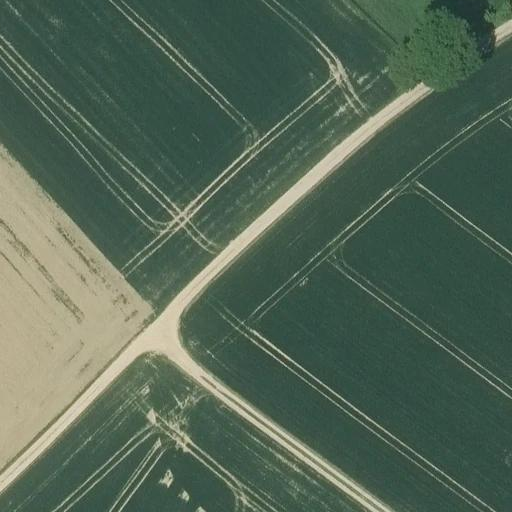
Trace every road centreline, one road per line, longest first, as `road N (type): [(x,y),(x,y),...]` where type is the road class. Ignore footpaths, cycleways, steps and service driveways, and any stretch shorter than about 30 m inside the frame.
road 1 (track): [(511,26),(319,170),(0,485)]
road 2 (track): [(151,332),(380,511)]
